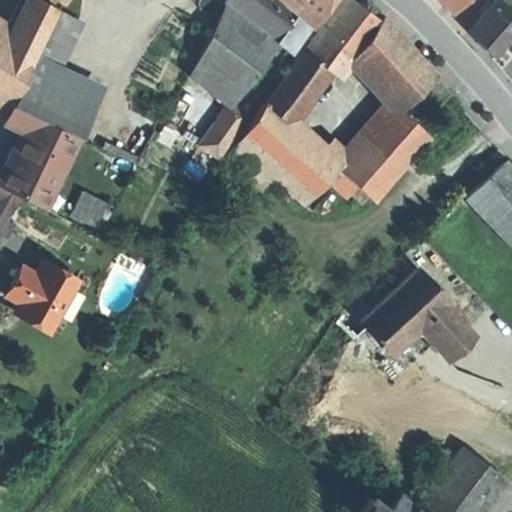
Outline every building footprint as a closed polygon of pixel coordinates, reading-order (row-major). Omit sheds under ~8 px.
[(57,10),(39,0),(27,0),(13,29),(1,53),(27,69),(57,10)] [(60,0),(39,0),(57,10),(58,6),(60,0)] [(145,0),(120,0),(116,7),(135,18),(145,0)] [(226,0),(225,0),(189,71),(227,101),(229,103),(275,41),(277,38),(268,32),(226,0)] [(226,0),(268,32),(287,9),(275,0),(226,0)] [(282,0),(297,11),(294,15),(277,38),(275,41),(290,54),(327,0),(282,0)] [(282,0),(275,0),(287,9),(294,15),(297,11),(282,0)] [(356,13),(337,0),(335,0),(297,54),(323,76),(335,82),(349,62),(374,26),(356,13)] [(440,0),(450,10),(460,0),(440,0)] [(511,0),(497,0),(469,32),(481,45),(493,59),(511,36),(511,0)] [(294,15),(287,9),(268,32),(277,38),(294,15)] [(77,21),(58,11),(37,53),(55,63),(77,21)] [(374,26),(349,62),(397,110),(406,102),(430,76),(379,19),(374,26)] [(0,20),(0,52),(1,53),(13,29),(0,20)] [(1,53),(0,52),(0,90),(11,98),(12,98),(27,69),(1,53)] [(55,63),(37,53),(9,106),(32,117),(55,63)] [(323,76),(297,54),(234,141),(277,180),(308,206),(328,183),(336,174),(350,158),(335,144),(320,161),(284,128),(323,76)] [(430,76),(406,102),(420,118),(446,94),(430,76)] [(0,108),(4,111),(11,98),(0,90),(0,108)] [(229,103),(227,101),(213,121),(231,136),(246,115),(229,103)] [(32,117),(9,106),(1,123),(24,134),(32,117)] [(394,124),(376,143),(384,150),(350,187),(358,193),(372,206),(376,209),(434,146),(396,111),(389,120),(394,124)] [(74,136),(32,117),(24,134),(0,181),(0,187),(20,198),(38,206),(74,136)] [(213,121),(197,144),(215,157),(231,136),(213,121)] [(350,158),(336,174),(350,187),(384,150),(376,143),(368,137),(350,158)] [(277,180),(234,141),(221,159),(264,197),(277,180)] [(511,173),(500,161),(463,195),(511,246),(511,173)] [(336,174),(328,183),(349,202),(358,193),(350,187),(336,174)] [(0,187),(0,206),(11,212),(20,198),(0,187)] [(96,227),(108,199),(82,188),(69,216),(96,227)] [(349,202),(362,213),(372,206),(358,193),(349,202)] [(0,231),(11,212),(0,206),(0,231)] [(34,275),(20,267),(12,281),(5,294),(20,301),(15,311),(47,328),(73,279),(41,261),(34,275)] [(449,301),(412,268),(364,322),(371,328),(388,344),(399,354),(418,333),(444,356),(455,343),(467,330),(442,309),(449,301)] [(388,344),(371,328),(355,347),(350,361),(355,367),(365,363),(369,364),(388,344)] [(457,446),(409,510),(412,511),(481,511),(505,481),(457,446)] [(367,511),(377,511),(381,508),(364,495),(357,504),(367,511)] [(390,495),(381,508),(377,511),(412,511),(409,510),(390,495)]
